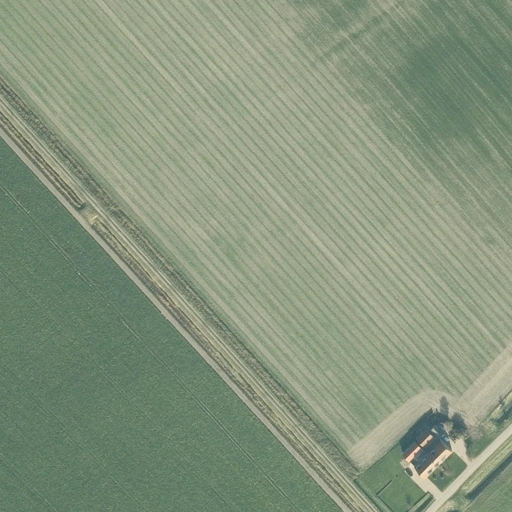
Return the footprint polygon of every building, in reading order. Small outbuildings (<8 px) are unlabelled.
[(443,431),(436,424),(430,429),(438,436),(443,431)] [(425,427),(415,437),(424,447),(425,448),(435,437),(425,427)] [(441,439),(427,452),(438,463),(452,450),(441,439)] [(415,441),(408,447),(415,454),(421,448),(415,441)] [(432,470),(438,463),(427,452),(414,466),(422,474),(425,477),(432,470)]
